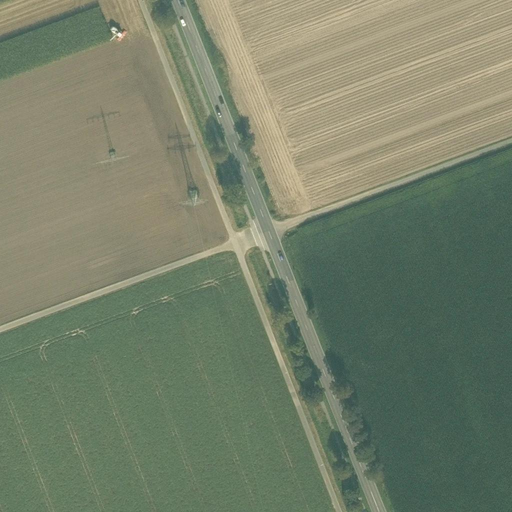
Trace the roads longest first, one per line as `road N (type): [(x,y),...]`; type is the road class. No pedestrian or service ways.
road 1 (secondary): [(378,511),(177,0)]
road 2 (track): [(338,511),(140,0)]
road 3 (track): [(268,231),(0,330)]
road 4 (track): [(268,231),(511,140)]
